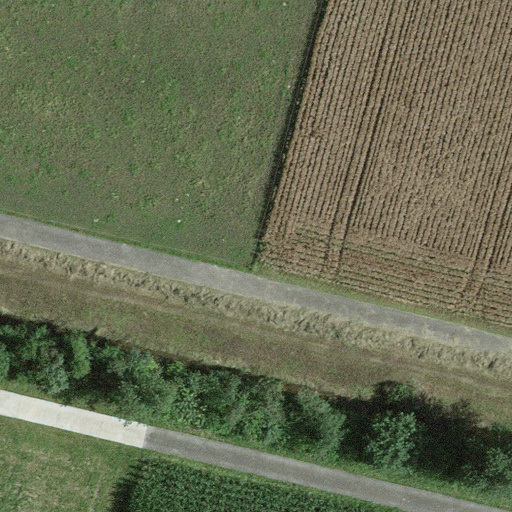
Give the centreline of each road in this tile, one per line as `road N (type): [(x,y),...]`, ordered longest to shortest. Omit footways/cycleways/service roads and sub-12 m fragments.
road 1 (track): [(0,221),(511,349)]
road 2 (track): [(456,511),(0,403)]
